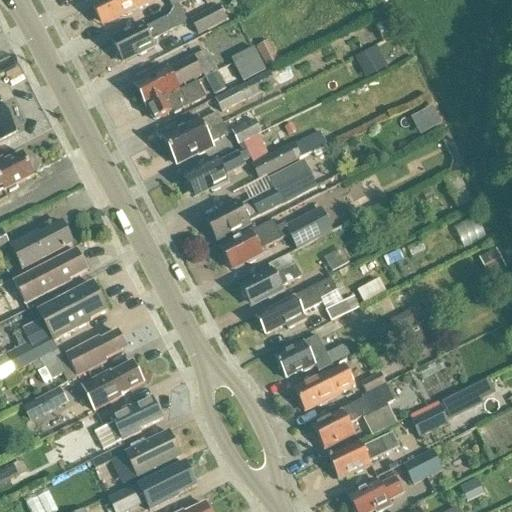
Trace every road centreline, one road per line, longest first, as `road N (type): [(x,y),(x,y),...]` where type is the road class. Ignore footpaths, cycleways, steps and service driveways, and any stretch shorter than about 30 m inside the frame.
road 1 (tertiary): [(192,347),(18,2)]
road 2 (tertiary): [(277,511),(273,461),(239,390),(192,347)]
road 3 (tertiary): [(192,347),(209,412),(244,483),(277,511)]
